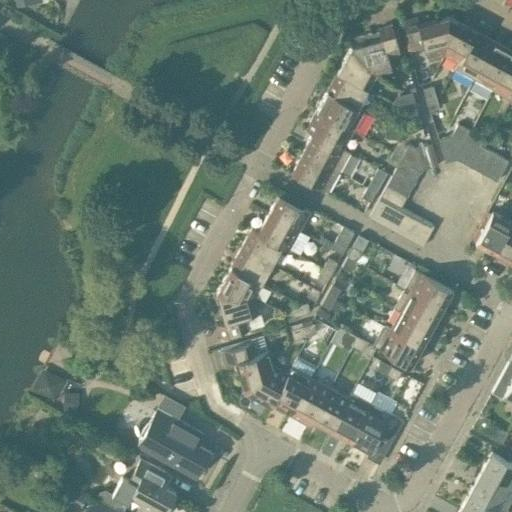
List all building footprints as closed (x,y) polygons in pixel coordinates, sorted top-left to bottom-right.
[(428,58),(444,53),(448,15),(419,23),(417,16),(403,20),(412,48),(424,44),(428,58)] [(475,30),(448,15),(444,53),(457,61),(458,61),(475,30)] [(349,36),(352,43),(375,74),(392,69),(388,55),(400,52),(392,23),(378,27),(379,29),(370,32),(369,30),(349,36)] [(494,40),(475,30),(458,61),(457,61),(454,67),(473,78),(494,40)] [(511,53),(511,50),(494,40),(473,78),(492,88),(509,57),(510,57),(511,53)] [(368,88),(375,74),(352,43),(337,70),(368,88)] [(492,88),(511,99),(511,97),(511,58),(510,57),(509,57),(492,88)] [(368,88),(337,70),(326,89),(357,107),(358,106),(368,88)] [(436,95),(433,84),(423,87),(427,98),(436,95)] [(357,107),(326,89),(316,108),(354,128),(364,110),(358,106),(357,107)] [(415,102),(411,90),(396,95),(392,101),(400,106),(405,104),(415,102)] [(436,95),(427,98),(430,109),(439,107),(436,95)] [(418,113),(415,102),(405,104),(408,116),(418,113)] [(343,148),(343,147),(354,128),(316,108),(305,128),(312,131),(343,148)] [(456,154),(466,136),(470,129),(457,123),(450,135),(438,139),(445,161),(456,158),(458,159),(456,154)] [(470,129),(466,136),(480,144),(484,137),(470,129)] [(312,131),(302,149),(339,170),(349,151),(343,147),(343,148),(312,131)] [(487,141),(498,147),(503,138),(492,132),(487,141)] [(458,159),(468,165),(480,144),(466,136),(456,154),(458,159)] [(409,143),(403,154),(400,158),(421,170),(421,169),(434,165),(427,142),(415,146),(409,143)] [(468,165),(482,172),(494,151),(480,144),(468,165)] [(328,189),(339,170),(302,149),(291,169),(328,189)] [(403,154),(393,149),(387,160),(396,165),(400,158),(403,154)] [(494,151),(482,172),(496,180),(508,159),(494,151)] [(415,182),(421,170),(400,158),(396,165),(394,170),(415,182)] [(394,170),(387,182),(408,194),(415,182),(394,170)] [(382,180),(372,175),(367,185),(376,190),(382,180)] [(401,206),(408,194),(387,182),(380,194),(401,206)] [(367,185),(361,195),(370,200),(376,190),(367,185)] [(278,192),(268,211),(299,229),(310,209),(278,192)] [(380,194),(369,215),(390,227),(401,233),(412,212),(401,206),(380,194)] [(475,241),(494,251),(511,220),(492,209),(475,241)] [(288,248),(299,229),(268,211),(258,230),(257,230),(282,244),(282,245),(288,248)] [(401,233),(411,239),(423,218),(412,212),(401,233)] [(434,224),(423,218),(411,239),(422,245),(434,224)] [(511,220),(494,251),(511,260),(511,220)] [(342,252),(354,230),(342,223),(330,246),(342,252)] [(251,226),(241,246),(272,263),(282,245),(282,244),(257,230),(258,230),(251,226)] [(352,245),(346,255),(356,260),(361,250),(352,245)] [(241,246),(230,265),(261,282),(272,263),(241,246)] [(331,271),(337,260),(328,255),(322,266),(331,271)] [(350,271),(356,260),(346,255),(341,266),(350,271)] [(230,265),(215,292),(254,296),(261,282),(230,265)] [(316,276),(326,281),(331,271),(322,266),(316,276)] [(415,267),(404,286),(442,307),(452,287),(415,267)] [(335,298),(341,288),(332,283),(326,293),(335,298)] [(394,305),(431,326),(442,307),(404,286),(394,305)] [(258,312),(254,296),(215,292),(224,321),(216,323),(220,337),(248,328),(244,316),(258,312)] [(326,293),(320,303),(329,308),(335,298),(326,293)] [(299,314),(310,310),(307,301),(296,304),(299,314)] [(296,304),(285,307),(288,317),(299,314),(296,304)] [(390,328),(421,345),(431,326),(394,305),(394,306),(400,309),(390,328)] [(305,335),(316,332),(313,322),(302,325),(305,335)] [(373,344),(410,364),(421,345),(390,328),(384,324),(373,344)] [(302,325),(291,328),(294,338),(305,335),(302,325)] [(357,335),(353,344),(363,349),(368,341),(357,335)] [(235,360),(244,388),(274,364),(269,348),(255,352),(252,340),(224,348),(227,362),(235,360)] [(288,372),(271,403),(290,414),(310,376),(316,366),(296,355),(291,365),(287,371),(288,372)] [(391,365),(381,359),(376,368),(386,373),(391,365)] [(511,362),(508,360),(491,390),(501,396),(511,401),(511,362)] [(288,372),(287,371),(274,364),(244,388),(271,403),(288,372)] [(391,365),(386,373),(396,379),(401,370),(391,365)] [(329,386),(310,376),(290,414),(309,424),(313,418),(312,418),(329,386)] [(347,396),(329,386),(312,418),(313,418),(331,428),(348,396),(347,396)] [(394,409),(400,397),(381,389),(375,401),(394,409)] [(331,428),(350,438),(370,401),(351,390),(347,396),(348,396),(331,428)] [(65,409),(78,410),(79,392),(66,392),(65,409)] [(403,419),(390,411),(370,401),(350,438),(383,456),(403,419)] [(139,439),(137,442),(144,446),(167,458),(167,457),(196,472),(195,473),(196,474),(209,450),(209,449),(208,450),(197,444),(203,432),(177,418),(156,406),(150,419),(148,420),(146,422),(145,424),(143,426),(142,428),(141,430),(140,432),(139,434),(139,436),(139,439)] [(507,432),(497,426),(492,436),(502,442),(507,432)] [(511,460),(491,449),(481,469),(511,486),(511,460)] [(126,501),(130,495),(141,501),(138,507),(146,511),(163,511),(175,490),(164,484),(170,474),(140,458),(129,479),(121,474),(111,492),(126,501)] [(506,507),(511,495),(511,486),(481,469),(470,488),(506,507)] [(74,487),(68,499),(80,505),(86,494),(74,487)] [(469,511),(503,511),(506,507),(470,488),(460,507),(469,511)] [(85,506),(87,511),(122,511),(99,499),(85,506)]
